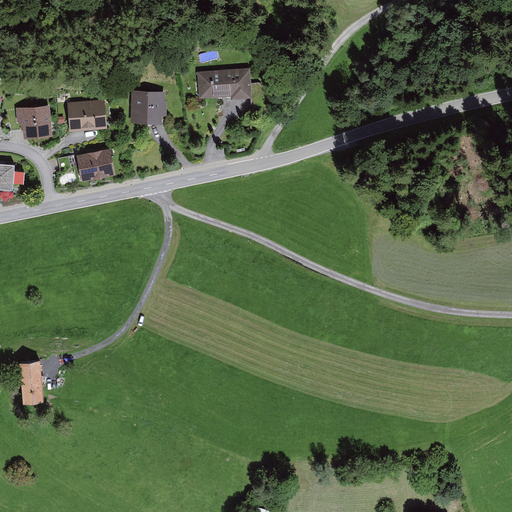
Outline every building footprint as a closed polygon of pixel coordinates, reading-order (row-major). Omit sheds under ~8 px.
[(248,70),(199,74),(201,97),(232,95),(232,99),(250,97),(248,70)] [(161,95),(134,94),(133,123),(160,124),(161,95)] [(102,101),(69,104),(72,129),(105,126),(102,101)] [(57,137),(54,107),(31,109),(34,140),(57,137)] [(115,150),(84,157),(89,179),(120,173),(115,150)] [(13,167),(0,166),(0,187),(11,188),(13,167)] [(46,361),(23,364),(28,405),(51,402),(46,361)]
